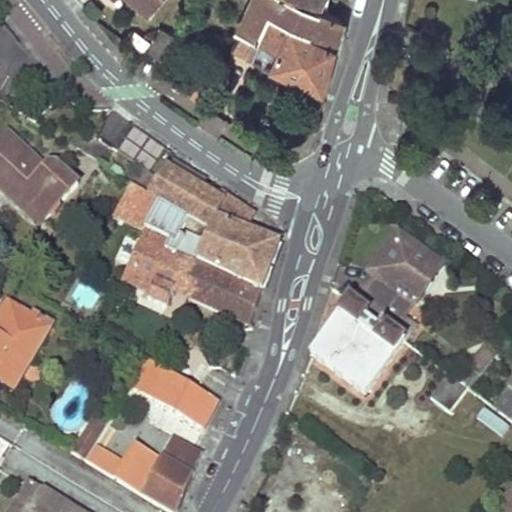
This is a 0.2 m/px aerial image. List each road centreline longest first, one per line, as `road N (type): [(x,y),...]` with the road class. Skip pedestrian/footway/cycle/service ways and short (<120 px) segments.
road 1 (residential): [(44,0),(214,158),(321,207)]
road 2 (tertiary): [(321,207),(255,430),(209,511)]
road 3 (residential): [(511,256),(345,132)]
road 4 (tertiary): [(379,0),(345,132)]
